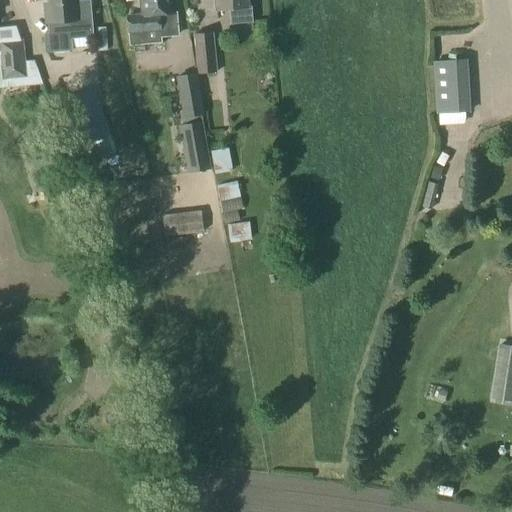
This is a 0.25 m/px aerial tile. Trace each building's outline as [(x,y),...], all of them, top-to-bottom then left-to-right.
[(73,0),(48,0),(49,4),(46,4),(48,36),(67,35),(68,39),(93,36),(89,0),(73,1),(73,0)] [(173,13),(171,0),(140,0),(142,15),(126,16),(128,46),(160,43),(160,38),(178,36),(176,12),(173,13)] [(248,8),(247,0),(214,0),(216,11),(228,10),(229,25),(251,23),(250,8),(248,8)] [(96,51),(107,51),(105,28),(95,28),(96,51)] [(196,75),(216,73),(212,33),(192,35),(196,75)] [(277,57),(276,38),(254,39),(255,58),(277,57)] [(0,88),(26,86),(42,84),(33,61),(24,62),(22,41),(0,43),(0,88)] [(434,115),(469,113),(466,60),(431,62),(434,115)] [(196,73),(175,77),(182,119),(203,115),(196,73)] [(78,94),(63,99),(80,146),(105,137),(94,105),(84,108),(78,94)] [(202,121),(178,126),(186,174),(210,169),(202,121)] [(44,188),(63,183),(56,156),(37,161),(44,188)] [(243,179),(228,180),(229,196),(244,195),(243,179)] [(431,210),(437,185),(427,182),(421,208),(431,210)] [(242,208),(240,198),(219,202),(222,213),(242,208)] [(234,211),(222,214),(225,224),(236,221),(234,211)] [(164,237),(202,232),(199,212),(161,216),(164,237)] [(511,405),(511,345),(496,343),(488,402),(511,405)]
